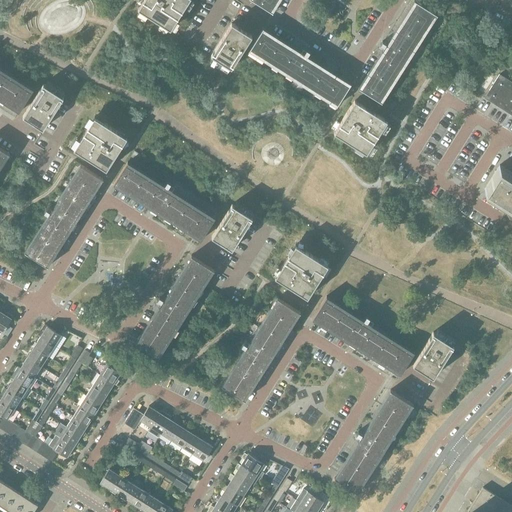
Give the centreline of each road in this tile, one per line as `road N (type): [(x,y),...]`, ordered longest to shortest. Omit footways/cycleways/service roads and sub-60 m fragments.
road 1 (residential): [(85,464),(137,386),(237,431)]
road 2 (residential): [(37,304),(106,203),(174,246)]
road 3 (residential): [(237,431),(301,337),(374,379)]
road 4 (residential): [(37,304),(116,337),(174,246)]
road 5 (residential): [(374,379),(318,465),(237,431)]
road 6 (residential): [(397,0),(354,63),(293,29),(287,22),(297,0)]
road 7 (residential): [(374,379),(432,409),(467,355)]
